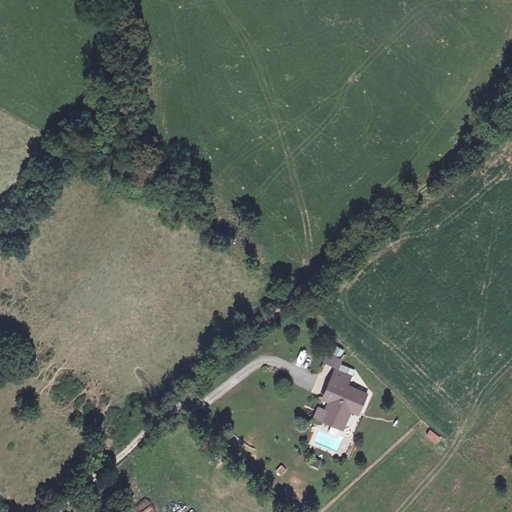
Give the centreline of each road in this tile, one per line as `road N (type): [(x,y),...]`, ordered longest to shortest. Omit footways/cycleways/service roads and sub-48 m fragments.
road 1 (track): [(496,119),(212,368)]
road 2 (unclassified): [(58,511),(212,368)]
